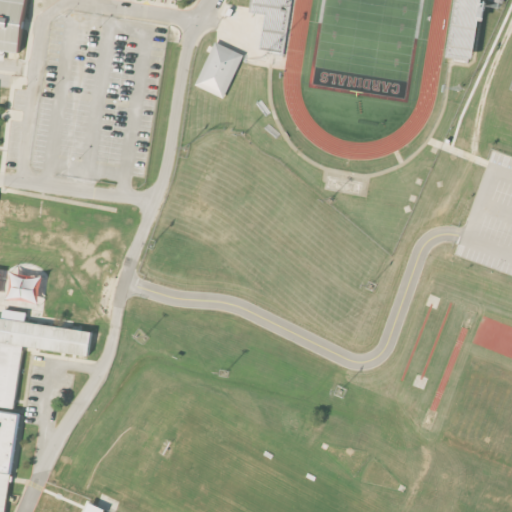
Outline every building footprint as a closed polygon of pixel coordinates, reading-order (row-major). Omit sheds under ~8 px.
[(257,0),(256,14),(268,15),(264,49),(286,52),(291,0),(257,0)] [(454,0),(446,59),(468,62),(469,58),(479,59),(486,7),(485,7),(485,0),(454,0)] [(226,99),(245,55),(216,42),(197,87),(226,99)] [(11,300),(42,302),(43,277),(13,275),(11,300)] [(0,511),(9,511),(22,413),(0,410),(0,346),(1,347),(0,351),(0,405),(16,408),(24,347),(91,356),(95,328),(0,316),(0,511)] [(106,511),(107,510),(91,503),(87,511),(106,511)]
